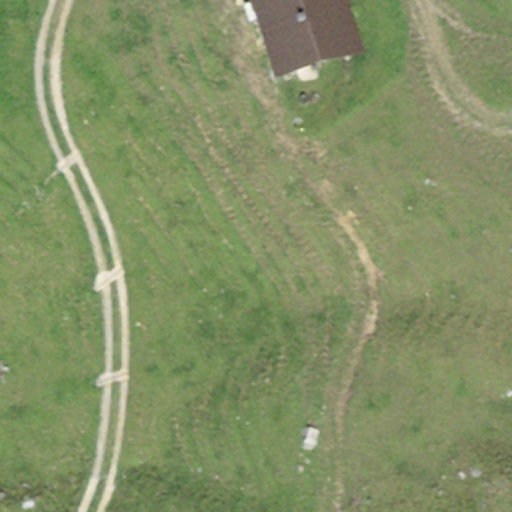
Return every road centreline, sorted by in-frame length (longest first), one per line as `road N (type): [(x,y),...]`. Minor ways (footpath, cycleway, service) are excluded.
road 1 (track): [(93,511),(115,426),(118,322),(113,276),(47,92),(62,0)]
road 2 (track): [(414,0),(448,87),(469,113),(511,123)]
